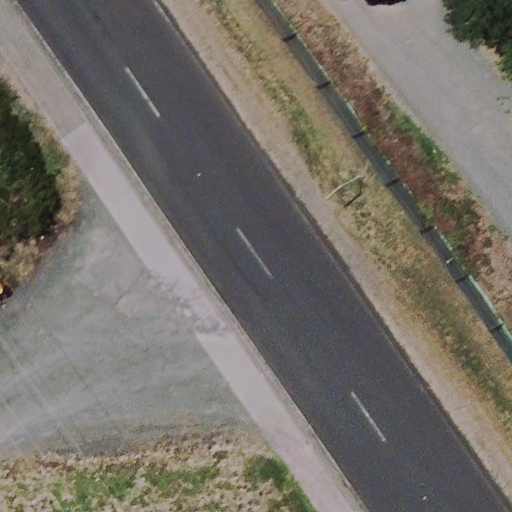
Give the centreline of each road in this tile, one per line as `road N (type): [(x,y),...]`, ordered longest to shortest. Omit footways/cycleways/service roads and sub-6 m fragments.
road 1 (unclassified): [(249,243),(432,511)]
road 2 (unclassified): [(75,0),(249,243)]
road 3 (unclassified): [(249,243),(0,384)]
